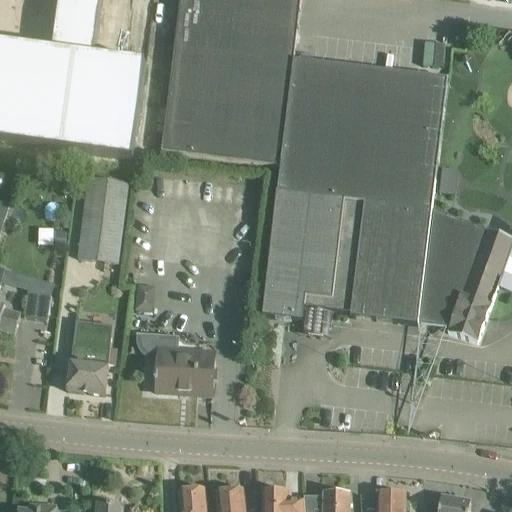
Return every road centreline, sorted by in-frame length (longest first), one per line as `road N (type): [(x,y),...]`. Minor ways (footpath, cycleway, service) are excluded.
road 1 (tertiary): [(511,480),(445,466),(0,430)]
road 2 (unknown): [(282,397),(305,353),(331,340),(511,351)]
road 3 (unknown): [(511,415),(282,397)]
road 4 (unknown): [(310,11),(511,10)]
